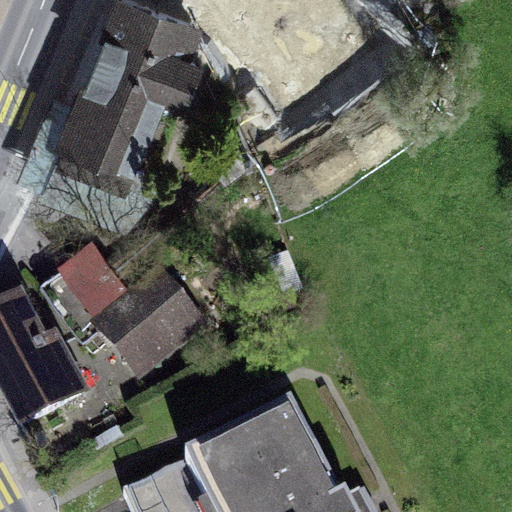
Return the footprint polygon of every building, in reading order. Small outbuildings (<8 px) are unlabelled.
[(209,27),(123,0),(120,0),(73,151),(162,179),(209,27)] [(357,0),(272,0),(241,20),(289,96),(381,38),(357,0)] [(180,264),(96,320),(137,382),(221,326),(180,264)] [(48,306),(0,327),(0,366),(27,424),(89,395),(48,306)] [(361,511),(313,412),(145,495),(153,511),(361,511)]
